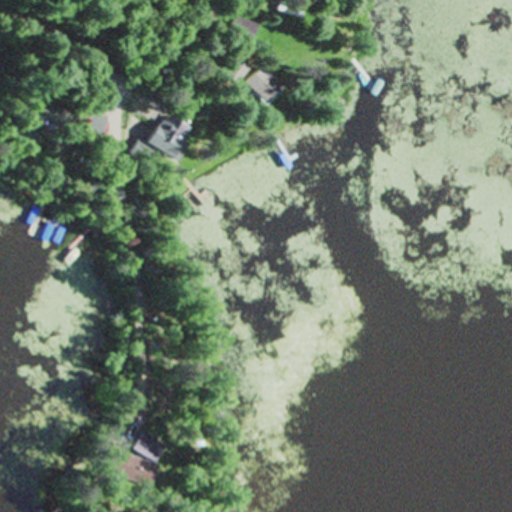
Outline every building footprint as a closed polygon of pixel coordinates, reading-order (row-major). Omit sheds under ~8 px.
[(252,26),(230,16),(221,37),(243,47),(252,26)] [(226,85),(244,73),(236,61),(218,73),(226,85)] [(238,85),(258,106),(274,89),(254,69),(238,85)] [(102,119),(81,114),(76,132),(98,137),(102,119)] [(170,163),(185,140),(155,121),(141,144),(136,141),(129,152),(145,162),(152,152),(170,163)] [(101,476),(145,489),(160,440),(135,432),(128,456),(109,450),(101,476)]
